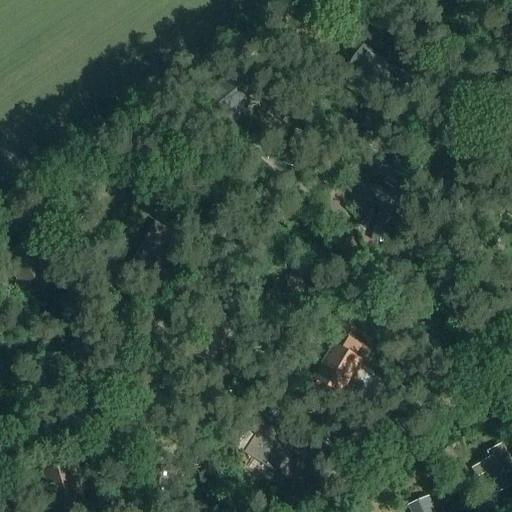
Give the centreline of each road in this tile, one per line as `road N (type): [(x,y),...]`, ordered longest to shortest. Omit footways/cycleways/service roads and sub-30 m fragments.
road 1 (track): [(511,289),(468,242),(454,240),(387,269),(339,278),(228,373),(16,455),(0,488)]
road 2 (track): [(511,330),(274,511)]
road 3 (track): [(363,272),(341,226),(283,179)]
